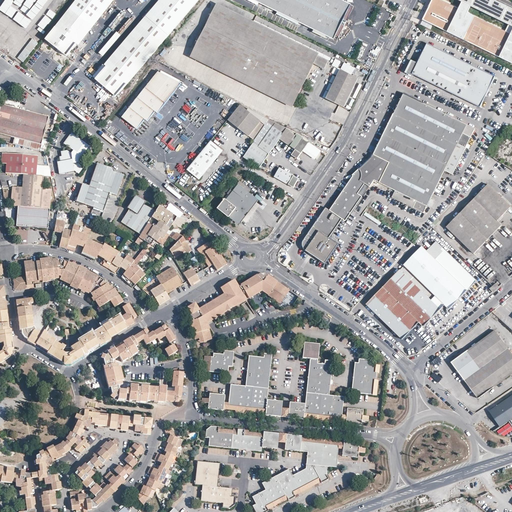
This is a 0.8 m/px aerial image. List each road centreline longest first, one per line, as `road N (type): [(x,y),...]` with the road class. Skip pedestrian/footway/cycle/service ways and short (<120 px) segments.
road 1 (residential): [(413,0),(341,144),(260,247)]
road 2 (residential): [(224,234),(8,66)]
road 3 (residential): [(190,413),(378,435)]
road 4 (unknown): [(160,161),(152,131),(192,89),(215,111),(173,158)]
road 5 (residential): [(153,317),(88,263),(47,250),(4,250)]
road 6 (unknown): [(348,123),(255,100),(193,66)]
road 7 (residential): [(66,371),(76,410),(64,434),(27,462),(39,511)]
road 8 (unclassified): [(408,368),(511,283)]
